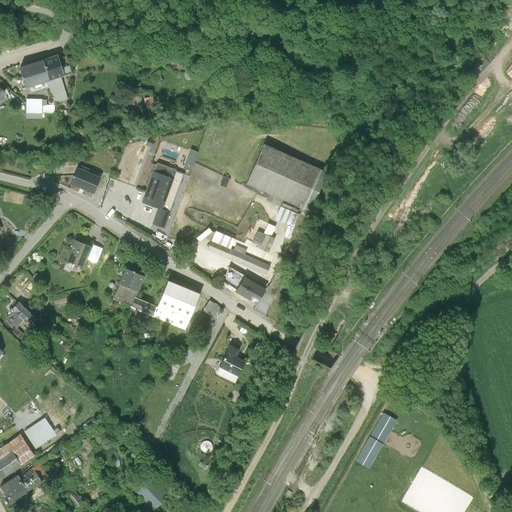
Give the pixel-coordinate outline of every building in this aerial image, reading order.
[(68,63),(60,66),(66,84),(74,82),(68,63)] [(60,64),(45,68),(52,89),(62,85),(66,84),(60,66),(60,64)] [(45,68),(21,76),(28,97),(49,90),(52,89),(45,68)] [(52,89),(49,90),(56,113),(70,109),(62,85),(52,89)] [(156,106),(147,108),(150,118),(159,116),(156,106)] [(46,108),(28,108),(28,123),(57,123),(57,114),(46,114),(46,108)] [(334,182),(272,153),(253,194),(316,222),(334,182)] [(190,176),(198,179),(205,160),(197,157),(190,176)] [(104,188),(80,177),(73,194),(97,204),(104,188)] [(159,178),(147,210),(169,218),(181,186),(159,178)] [(172,238),(177,221),(163,217),(158,234),(172,238)] [(287,218),(283,230),(300,235),(304,223),(287,218)] [(264,241),(260,252),(265,254),(263,259),(272,261),(277,246),(264,241)] [(261,271),(265,263),(220,242),(211,260),(271,286),(275,276),(261,271)] [(95,257),(77,250),(68,272),(86,279),(95,257)] [(232,286),(235,278),(220,274),(218,281),(232,286)] [(140,302),(146,287),(128,279),(122,294),(140,302)] [(262,314),(269,300),(249,288),(240,303),(262,314)] [(188,342),(203,305),(172,292),(161,318),(139,309),(135,318),(188,342)] [(140,302),(122,294),(116,308),(134,316),(140,302)] [(226,319),(214,312),(207,321),(219,329),(226,319)] [(31,337),(39,329),(22,314),(7,329),(18,339),(25,331),(31,337)] [(224,379),(242,387),(249,373),(239,368),(243,361),(235,356),(224,379)] [(389,423),(361,472),(375,480),(403,431),(389,423)] [(46,428),(25,442),(36,459),(57,445),(46,428)] [(0,489),(35,466),(20,445),(0,458),(0,489)] [(36,474),(1,497),(10,511),(13,511),(47,490),(36,474)] [(65,487),(58,478),(48,485),(54,494),(65,487)] [(165,511),(171,507),(155,489),(140,503),(148,511),(165,511)] [(84,511),(75,501),(67,507),(70,511),(84,511)]
